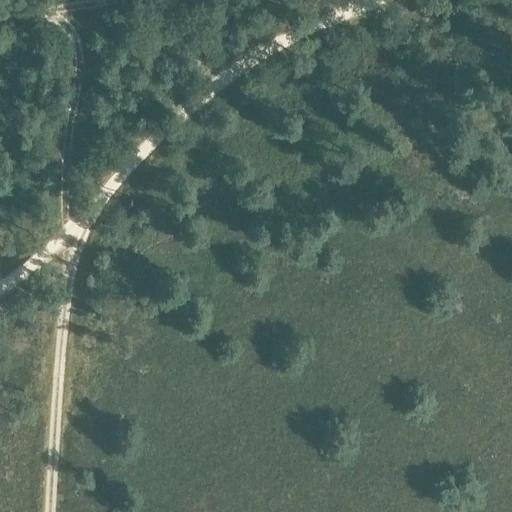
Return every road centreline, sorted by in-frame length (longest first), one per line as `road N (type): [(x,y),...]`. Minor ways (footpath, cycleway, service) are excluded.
road 1 (track): [(51,511),(75,31),(60,11)]
road 2 (track): [(0,289),(65,246),(119,179),(257,55),(377,0)]
road 3 (track): [(122,0),(0,16)]
